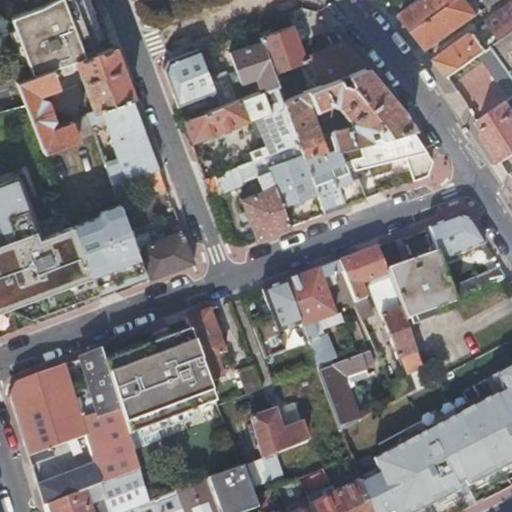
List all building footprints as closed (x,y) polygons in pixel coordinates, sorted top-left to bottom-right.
[(53,0),(39,7),(10,18),(15,32),(9,34),(18,60),(25,57),(32,77),(101,52),(81,0),(53,0)] [(154,23),(156,22),(147,0),(136,0),(144,19),(154,23)] [(426,0),(400,19),(414,36),(463,0),(426,0)] [(463,0),(414,36),(428,53),(482,15),(474,3),(475,2),(474,0),(463,0)] [(502,0),(481,0),(488,10),(502,0)] [(496,38),(499,43),(511,32),(511,5),(486,24),(496,38)] [(262,41),(273,73),(306,61),(294,26),(260,37),(262,41)] [(492,48),(486,52),(511,87),(511,32),(499,43),(492,48)] [(476,37),(471,36),(435,61),(448,79),(486,52),(492,48),(499,43),(496,38),(483,47),(476,37)] [(277,84),(276,82),(273,73),(262,41),(230,54),(242,84),(256,79),(260,91),(277,84)] [(364,69),(342,42),(312,55),(315,67),(276,82),(277,84),(284,101),(364,69)] [(101,52),(32,77),(17,82),(24,100),(30,119),(42,152),(94,133),(91,125),(88,116),(58,126),(55,131),(50,129),(49,125),(53,118),(47,100),(39,98),(38,95),(40,90),(47,91),(59,87),(56,77),(62,75),(65,75),(73,72),(79,68),(94,112),(132,98),(113,48),(101,52)] [(210,79),(199,48),(167,60),(163,70),(178,107),(215,92),(210,79)] [(368,129),(377,127),(380,136),(411,129),(400,112),(364,69),(284,101),(285,105),(299,142),(303,154),(304,155),(345,145),(370,139),(368,129)] [(226,72),(210,79),(215,92),(221,106),(237,100),(226,72)] [(284,101),(277,84),(260,91),(237,100),(221,106),(183,122),(192,144),(250,120),(250,119),(260,116),(270,143),(252,151),(255,160),(266,156),(299,142),(285,105),(284,101)] [(158,168),(132,98),(94,112),(87,114),(88,116),(91,125),(104,121),(118,160),(106,165),(113,185),(128,179),(158,168)] [(30,119),(24,100),(7,105),(0,107),(0,165),(0,166),(42,152),(30,119)] [(481,136),(500,165),(511,156),(511,110),(511,109),(511,100),(477,125),(484,134),(481,136)] [(432,160),(411,129),(380,136),(370,139),(345,145),(354,169),(403,157),(412,181),(427,176),(432,160)] [(324,214),(364,199),(354,169),(345,145),(304,155),(316,192),(319,201),(324,214)] [(304,155),(303,154),(270,166),(282,204),(316,192),(304,155)] [(270,166),(266,156),(255,160),(215,176),(221,192),(246,183),(245,180),(257,176),(262,190),(240,198),(255,239),(290,226),(282,204),(270,166)] [(166,188),(158,168),(128,179),(135,199),(166,188)] [(5,182),(0,183),(0,219),(23,213),(12,179),(5,182)] [(127,187),(115,192),(119,202),(121,208),(122,211),(134,207),(127,187)] [(70,226),(60,199),(42,205),(65,273),(85,265),(70,226)] [(100,209),(96,217),(121,208),(119,202),(100,209)] [(96,217),(70,226),(85,265),(97,299),(147,280),(136,248),(130,232),(122,211),(121,208),(96,217)] [(23,213),(0,219),(0,335),(61,313),(27,212),(23,213)] [(439,261),(484,243),(470,220),(457,216),(427,227),(436,251),(439,261)] [(194,263),(182,230),(148,243),(142,228),(130,232),(136,248),(147,280),(194,263)] [(384,270),(375,246),(338,260),(355,302),(366,298),(360,283),(386,274),(384,270)] [(450,287),(439,261),(436,251),(384,270),(386,274),(388,278),(404,322),(456,303),(450,287)] [(333,275),(328,264),(283,281),(299,324),(316,367),(340,431),(359,420),(342,375),(374,364),(370,351),(325,368),(323,363),(314,338),(312,334),(309,324),(333,315),(322,288),(333,283),(330,275),(333,275)] [(85,265),(65,273),(64,273),(77,307),(97,299),(85,265)] [(507,280),(498,266),(450,287),(456,303),(507,280)] [(423,370),(404,322),(388,278),(369,285),(397,359),(403,357),(408,369),(409,368),(411,374),(423,370)] [(299,324),(283,281),(261,290),(277,332),(299,324)] [(370,307),(359,312),(362,318),(373,313),(370,307)] [(224,352),(208,310),(186,318),(188,323),(204,368),(210,366),(209,362),(214,360),(213,356),(224,352)] [(341,312),(333,315),(309,324),(312,334),(345,321),(341,312)] [(207,376),(204,368),(188,323),(150,338),(153,345),(102,364),(125,435),(154,424),(217,401),(207,376)] [(314,338),(323,363),(336,358),(326,333),(314,338)] [(99,354),(102,364),(153,345),(150,338),(149,335),(99,354)] [(99,354),(98,351),(78,358),(86,383),(70,388),(62,364),(14,382),(8,397),(29,463),(31,463),(31,460),(51,454),(49,446),(81,435),(82,437),(83,436),(91,461),(94,472),(89,473),(87,466),(86,466),(36,485),(42,505),(98,484),(136,470),(130,450),(125,435),(102,364),(99,354)] [(262,388),(251,359),(239,364),(249,392),(262,388)] [(396,401),(428,384),(423,370),(411,374),(412,377),(390,388),(396,401)] [(220,371),(207,376),(217,401),(218,404),(231,399),(220,371)] [(288,426),(301,422),(294,401),(274,407),(281,429),(288,426)] [(241,467),(248,486),(278,476),(272,455),(308,442),(301,422),(288,426),(281,429),(274,407),(249,416),(250,421),(227,429),(241,467)] [(160,439),(154,424),(125,435),(130,450),(160,439)] [(511,437),(476,458),(495,494),(511,485),(511,437)] [(85,463),(86,466),(87,466),(89,473),(94,472),(91,461),(85,463)] [(244,511),(256,508),(248,486),(241,467),(217,476),(217,475),(173,490),(181,511),(244,511)] [(125,511),(147,504),(146,501),(136,470),(98,484),(42,505),(44,511),(125,511)] [(340,511),(370,511),(356,473),(346,478),(349,486),(332,494),(340,511)] [(310,511),(340,511),(332,494),(329,487),(321,491),(324,499),(308,507),(310,511)] [(181,511),(173,490),(146,501),(147,504),(125,511),(181,511)] [(310,511),(308,507),(305,499),(296,504),(299,511),(297,511),(310,511)]
